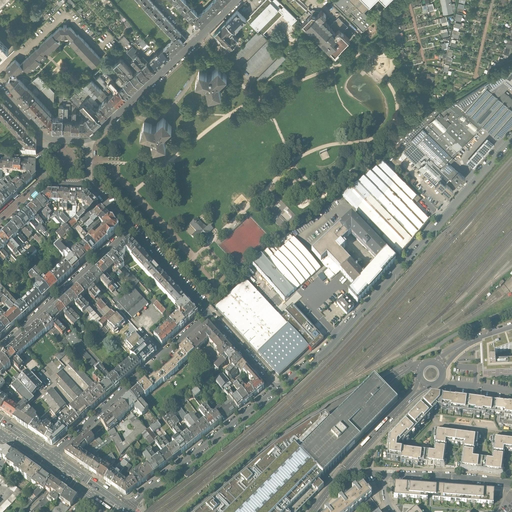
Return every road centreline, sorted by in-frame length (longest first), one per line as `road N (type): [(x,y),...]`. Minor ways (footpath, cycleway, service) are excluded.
road 1 (residential): [(276,388),(339,336),(511,136)]
road 2 (residential): [(196,40),(89,140),(41,134),(0,87)]
road 3 (residential): [(48,459),(207,313)]
road 4 (residential): [(125,510),(276,388)]
road 5 (residential): [(131,228),(0,351)]
road 6 (residential): [(0,221),(41,184),(80,183),(131,228)]
road 7 (residential): [(0,69),(65,11),(100,47),(110,38)]
road 8 (residential): [(384,474),(511,484)]
